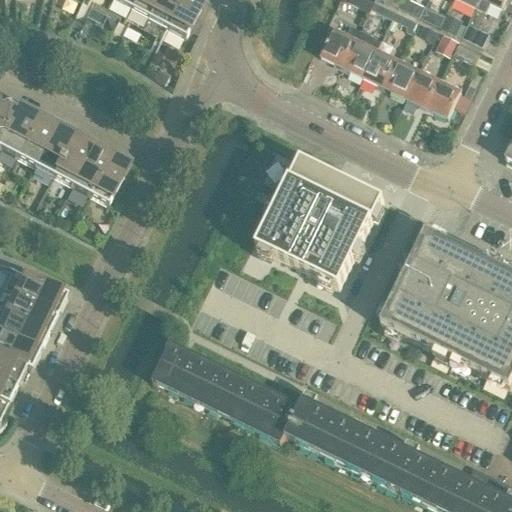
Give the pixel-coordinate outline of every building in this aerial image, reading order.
[(86,9),(91,0),(43,0),(42,5),(51,7),(52,0),(68,0),(82,7),(86,9)] [(122,28),(137,0),(91,0),(86,9),(82,7),(75,20),(84,24),(91,12),(118,26),(122,28)] [(165,34),(183,0),(137,0),(122,28),(118,26),(111,39),(120,43),(127,31),(154,45),(147,58),(153,60),(166,35),(165,34)] [(184,44),(207,1),(204,0),(183,0),(165,34),(166,35),(184,44)] [(368,0),(351,0),(348,7),(370,17),(372,14),(371,13),(375,6),(368,3),(369,0),(368,0)] [(377,0),(377,1),(398,11),(401,5),(391,0),(377,0)] [(481,4),(482,0),(455,0),(455,2),(477,13),(481,4)] [(509,0),(482,0),(481,4),(477,13),(484,17),(489,8),(502,14),(509,0)] [(401,5),(398,11),(420,22),(425,11),(403,1),(401,5)] [(375,6),(371,13),(372,14),(392,24),(396,16),(375,6)] [(425,11),(420,22),(440,32),(446,21),(425,11)] [(392,24),(388,32),(394,35),(398,26),(407,31),(407,36),(411,38),(416,27),(410,24),(396,16),(392,24)] [(446,21),(440,32),(462,42),(467,32),(461,29),(446,21)] [(342,72),(361,35),(351,30),(346,40),(335,35),(322,62),(342,72)] [(419,39),(434,46),(438,38),(423,30),(419,39)] [(467,32),(462,42),(483,53),(488,42),(467,32)] [(361,35),(342,72),(363,82),(377,55),(382,45),(362,36),(361,35)] [(459,48),(454,58),(475,69),(480,58),(459,48)] [(377,55),(363,82),(385,93),(398,66),(377,55)] [(398,66),(385,93),(406,103),(419,76),(398,66)] [(158,74),(154,83),(164,88),(169,79),(158,74)] [(419,76),(406,103),(427,113),(440,86),(419,76)] [(440,86),(427,113),(449,124),(462,97),(440,86)] [(469,89),(464,100),(471,103),(476,93),(469,89)] [(0,154),(16,163),(38,121),(9,105),(0,144),(0,154)] [(0,144),(9,105),(0,105),(0,144)] [(34,173),(56,130),(38,121),(16,163),(34,173)] [(56,130),(34,173),(52,182),(74,140),(56,130)] [(74,140),(52,182),(70,192),(92,149),(74,140)] [(92,149),(70,192),(88,201),(110,159),(92,149)] [(110,159),(88,201),(107,211),(129,170),(130,169),(110,159)] [(300,165),(255,255),(339,296),(383,206),(300,165)] [(262,184),(259,189),(278,198),(281,194),(262,184)] [(259,189),(257,193),(276,202),(278,198),(259,189)] [(427,240),(382,332),(427,354),(511,395),(511,392),(511,281),(500,275),(472,262),(427,240)] [(0,314),(48,338),(67,301),(0,267),(0,275),(7,278),(0,292),(0,314)] [(30,376),(48,338),(0,314),(0,359),(26,372),(25,374),(30,376)] [(511,511),(511,498),(510,498),(507,504),(480,491),(468,485),(418,460),(421,454),(408,448),(405,454),(316,410),(319,404),(307,398),(301,411),(171,347),(167,356),(168,357),(153,388),(282,451),(285,443),(426,511),(511,511)] [(0,382),(17,391),(25,374),(26,372),(0,359),(0,382)] [(0,405),(8,409),(17,391),(0,382),(0,405)] [(511,490),(474,472),(468,485),(480,491),(507,504),(510,498),(511,498),(511,496),(511,490)]
